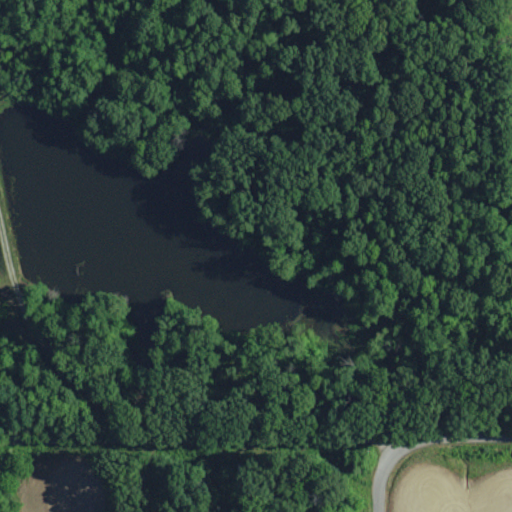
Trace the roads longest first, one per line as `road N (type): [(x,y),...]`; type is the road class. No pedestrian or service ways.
road 1 (residential): [(389,439),(0,437)]
road 2 (residential): [(511,435),(389,439)]
